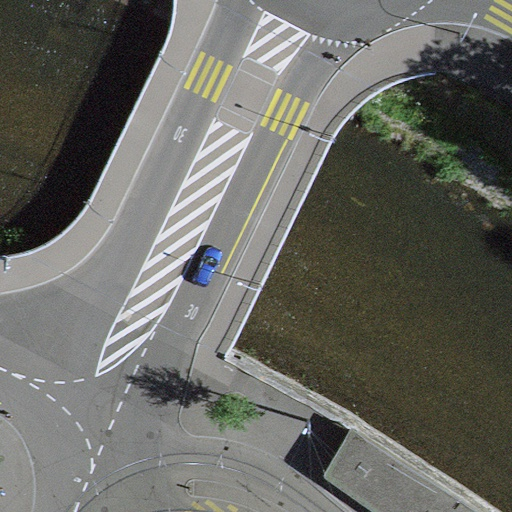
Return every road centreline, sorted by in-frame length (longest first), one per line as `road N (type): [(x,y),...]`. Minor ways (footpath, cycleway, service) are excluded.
road 1 (residential): [(142,350),(303,0)]
road 2 (residential): [(194,511),(115,407)]
road 3 (residential): [(115,407),(0,359)]
